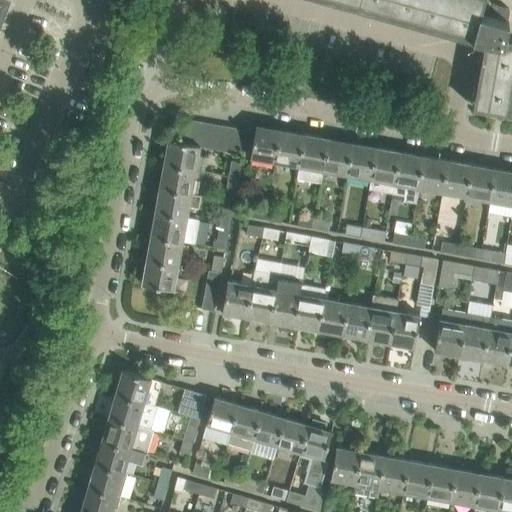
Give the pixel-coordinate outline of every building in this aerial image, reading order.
[(472,38),(485,41),(473,108),(506,114),(511,81),(511,45),(504,44),(508,21),(507,21),(509,11),(509,10),(509,9),(508,8),(507,7),(492,3),(491,6),(483,3),(483,0),(356,0),(373,5),(372,6),(401,14),(402,12),(430,21),(430,22),(459,30),(459,28),(474,33),(472,38)] [(184,142),(196,144),(200,121),(188,119),(184,142)] [(200,146),(207,148),(207,147),(212,123),(200,121),(196,144),(200,145),(200,146)] [(212,123),(207,148),(219,149),(223,125),(212,123)] [(223,125),(219,149),(230,151),(234,127),(223,125)] [(256,125),(250,158),(275,162),(281,130),(280,129),(272,128),(256,125)] [(234,127),(230,151),(242,154),(247,129),(234,127)] [(281,130),(275,162),(298,166),(304,134),(296,132),(281,130)] [(321,183),(323,172),(322,171),(328,138),(320,137),(304,134),(298,166),(299,167),(296,179),(321,183)] [(322,171),(323,172),(323,171),(346,175),(352,143),(328,138),(322,171)] [(200,145),(196,144),(184,142),(168,139),(163,164),(195,170),(203,171),(206,156),(198,154),(200,146),(200,145)] [(376,147),(352,143),(346,175),(370,180),(376,147)] [(370,180),(368,189),(392,194),(393,184),(400,151),(399,151),(376,147),(370,180)] [(415,205),(418,189),(417,189),(423,156),(400,151),(393,184),(405,186),(402,202),(415,205)] [(418,189),(441,193),(447,160),(437,158),(425,156),(423,156),(417,189),(418,189)] [(441,193),(465,197),(471,164),(447,160),(441,193)] [(231,161),(228,176),(238,178),(240,162),(231,161)] [(191,193),(195,170),(163,164),(159,187),(191,193)] [(465,197),(489,202),(495,169),(471,164),(465,197)] [(511,171),(495,169),(489,202),(511,205),(511,171)] [(238,178),(228,176),(226,192),(235,193),(238,178)] [(159,187),(155,211),(187,217),(189,206),(198,207),(200,195),(191,193),(159,187)] [(220,223),(229,225),(232,209),(222,208),(220,223)] [(264,221),(266,212),(250,209),(248,218),(264,221)] [(155,211),(151,235),(183,240),(194,242),(198,219),(187,217),(155,211)] [(281,214),(266,212),(264,221),(279,224),(281,214)] [(312,230),(314,220),(298,217),(297,227),(312,230)] [(329,223),(314,220),(312,230),(328,232),(329,223)] [(217,239),(216,246),(217,246),(225,248),(226,241),(229,225),(220,223),(217,237),(217,239)] [(263,227),(247,224),(245,233),(261,236),(263,227)] [(360,238),(362,229),(346,226),(345,235),(360,238)] [(263,227),(261,236),(276,239),(278,230),(263,227)] [(385,233),(362,229),(360,238),(384,243),(385,233)] [(284,240),(309,245),(311,235),(285,231),(284,240)] [(151,235),(146,259),(178,265),(183,240),(151,235)] [(330,239),(311,235),(309,245),(308,251),(327,254),(330,239)] [(407,247),(409,238),(394,235),(392,244),(407,247)] [(425,241),(409,238),(407,247),(423,250),(425,241)] [(358,244),(342,241),(341,250),(356,253),(358,244)] [(455,256),(457,246),(441,243),(439,253),(455,256)] [(372,256),(373,247),(358,244),(356,253),(372,256)] [(481,251),(457,246),(455,256),(479,260),(481,251)] [(511,247),(507,247),(505,255),(503,264),(511,265),(511,247)] [(404,262),(406,253),(391,250),(389,259),(404,262)] [(481,251),(479,260),(503,264),(505,255),(481,251)] [(433,285),(438,259),(406,253),(404,262),(421,265),(418,282),(433,285)] [(214,256),(211,271),(220,273),(223,257),(214,256)] [(146,259),(142,284),(174,289),(178,265),(146,259)] [(453,270),(472,273),(474,265),(442,259),(438,285),(450,288),(453,270)] [(497,270),(474,265),(472,273),(471,278),(495,282),(497,270)] [(255,268),(252,284),(252,285),(247,316),(270,321),(276,289),(275,288),(278,272),(255,268)] [(220,273),(211,271),(208,271),(201,308),(214,310),(220,273)] [(276,289),(270,321),(294,325),(300,293),(299,293),(301,284),(302,277),(278,272),(275,288),(276,289)] [(247,316),(252,285),(252,284),(251,284),(228,280),(222,312),(247,316)] [(300,293),(294,325),(318,329),(324,298),(323,297),(325,288),(301,284),(299,293),(300,293)] [(366,338),(390,342),(396,310),(395,310),(397,299),(372,295),(370,306),(371,306),(366,338)] [(324,298),(318,329),(342,334),(348,302),(324,298)] [(371,306),(370,306),(348,302),(342,334),(366,338),(371,306)] [(434,350),(459,355),(465,322),(464,322),(466,312),(442,307),(440,318),(434,350)] [(420,315),(396,310),(390,342),(414,347),(420,315)] [(465,322),(459,355),(483,359),(488,327),(490,316),(466,312),(464,322),(465,322)] [(507,364),(511,337),(511,320),(490,316),(488,327),(483,359),(507,364)] [(122,370),(115,393),(154,404),(161,381),(122,370)] [(206,394),(184,388),(178,412),(190,415),(199,418),(206,394)] [(154,404),(115,393),(109,415),(150,428),(157,405),(154,404)] [(206,436),(227,442),(238,404),(214,397),(204,430),(206,436)] [(261,410),(238,404),(227,442),(250,449),(261,410)] [(250,449),(250,451),(273,458),(276,447),(284,417),(261,410),(250,449)] [(109,415),(102,439),(145,452),(146,452),(153,428),(150,428),(109,415)] [(190,415),(184,438),(193,440),(199,418),(190,415)] [(287,450),(299,454),(308,424),(284,417),(276,447),(277,448),(278,444),(288,447),(287,450)] [(308,424),(299,454),(300,454),(301,451),(311,454),(310,458),(303,482),(308,483),(305,494),(302,503),(319,508),(322,492),(319,485),(320,481),(325,462),(323,461),(332,431),(324,429),(325,423),(313,419),(311,425),(308,424)] [(193,440),(184,438),(179,453),(189,455),(193,440)] [(102,439),(95,462),(124,471),(127,460),(141,464),(145,452),(102,439)] [(330,478),(355,483),(360,451),(336,446),(330,478)] [(355,483),(353,489),(377,494),(378,487),(384,455),(360,451),(355,483)] [(378,487),(403,491),(408,460),(384,455),(378,487)] [(426,496),(432,464),(408,460),(403,491),(426,496)] [(128,472),(124,471),(95,462),(88,486),(121,495),(124,484),(128,472)] [(210,466),(195,462),(192,471),(207,475),(210,466)] [(426,496),(450,500),(455,468),(432,464),(426,496)] [(158,481),(167,484),(172,469),(163,466),(158,481)] [(474,504),(480,473),(455,468),(450,500),(474,504)] [(225,480),(240,485),(242,476),(227,471),(225,480)] [(473,511),(498,511),(499,509),(497,509),(503,477),(480,473),(474,504),(475,505),(473,511)] [(242,476),(240,485),(255,489),(258,480),(242,476)] [(511,511),(511,478),(503,477),(497,509),(499,509),(498,511),(511,511)] [(200,493),(203,484),(188,479),(185,489),(200,493)] [(167,484),(158,481),(154,497),(163,499),(167,484)] [(215,498),(218,488),(203,484),(200,493),(215,498)] [(271,494),(286,498),(289,489),(274,485),(271,494)] [(88,486),(81,509),(89,511),(112,511),(114,506),(117,507),(121,495),(88,486)] [(289,489),(286,498),(301,503),(304,494),(289,489)] [(246,507),(249,497),(234,493),(231,502),(246,507)] [(249,497),(246,507),(259,511),(258,511),(268,511),(271,504),(264,502),(249,497)]
